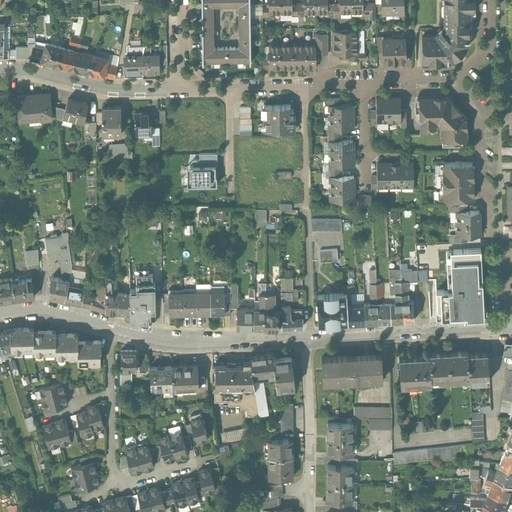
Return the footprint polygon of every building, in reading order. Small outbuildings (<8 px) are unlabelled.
[(201,0),(202,24),(214,23),(213,7),(238,6),(238,48),(214,48),(214,31),(202,31),(202,64),(203,64),(203,62),(249,62),(249,63),(250,63),(249,0),(201,0)] [(280,13),(280,0),(267,0),(267,4),(269,4),(269,13),(280,13)] [(280,0),(280,13),(292,13),(292,4),(294,4),(293,0),(280,0)] [(316,12),(315,0),(301,0),(302,4),(304,3),(304,12),(316,12)] [(315,0),(316,12),(327,12),(327,3),(329,3),(329,0),(315,0)] [(350,0),(337,0),(338,3),(339,3),(339,12),(351,12),(350,0)] [(350,0),(351,12),(362,12),(362,3),(364,3),(364,0),(350,0)] [(392,0),(380,0),(381,13),(392,13),(392,0)] [(403,0),(392,0),(392,13),(404,12),(403,0)] [(417,0),(418,29),(424,33),(422,36),(435,36),(437,33),(437,32),(441,28),(442,29),(444,26),(444,4),(442,4),(442,0),(417,0)] [(442,0),(442,4),(444,4),(444,26),(442,29),(441,28),(437,32),(437,33),(435,36),(422,36),(422,62),(452,62),(468,44),(468,18),(474,18),(473,0),(442,0)] [(10,14),(0,13),(0,25),(4,26),(4,24),(10,24),(10,14)] [(107,18),(99,15),(96,22),(104,25),(107,18)] [(356,42),(356,30),(348,30),(348,28),(342,29),(342,31),(333,31),(333,42),(356,42)] [(80,37),(72,35),(69,45),(78,47),(80,37)] [(404,35),(392,35),(392,38),(383,38),(382,38),(382,51),(383,62),(384,62),(391,62),(397,62),(397,58),(405,58),(405,47),(405,35),(404,35)] [(89,40),(80,37),(78,47),(86,49),(89,40)] [(61,46),(46,42),(45,49),(41,61),(57,65),(61,46)] [(357,53),(356,42),(333,42),(333,54),(343,54),(343,56),(348,56),(348,54),(357,53)] [(281,44),(269,45),(269,53),(267,53),(267,57),(267,59),(269,59),(269,68),(281,67),(281,44)] [(292,68),(292,44),(281,44),(281,67),(287,67),(287,68),(292,68)] [(304,67),(304,44),(292,44),(292,68),(298,68),(298,67),(304,67)] [(316,53),(316,44),(304,44),(304,67),(316,67),(316,58),(318,58),(318,53),(316,53)] [(143,45),(127,45),(127,55),(125,55),(126,64),(124,64),(123,73),(143,73),(143,54),(143,45)] [(45,49),(34,46),(31,58),(41,61),(45,49)] [(77,50),(61,46),(57,65),(72,69),(77,50)] [(4,49),(0,49),(0,57),(9,58),(8,49),(4,49)] [(93,55),(77,50),(72,69),(88,73),(93,55)] [(158,54),(143,54),(143,73),(158,73),(158,54)] [(93,55),(88,73),(103,77),(107,64),(108,59),(93,55)] [(117,67),(107,64),(103,77),(114,80),(117,67)] [(8,88),(1,88),(0,90),(0,96),(1,96),(1,101),(10,100),(8,88)] [(48,94),(17,97),(18,109),(19,109),(20,118),(41,116),(42,121),(52,120),(50,106),(49,106),(48,94)] [(466,116),(446,97),(416,98),(416,99),(418,99),(418,123),(419,123),(419,126),(420,126),(428,126),(428,124),(441,124),(441,139),(453,139),(466,139),(466,116)] [(388,122),(388,98),(376,98),(376,111),(376,122),(388,122)] [(400,98),(388,98),(388,122),(400,121),(400,110),(400,98)] [(88,104),(68,99),(65,110),(63,116),(64,117),(83,122),(88,104)] [(340,105),(329,105),(329,117),(353,116),(352,104),(340,105)] [(291,105),(264,106),(264,118),(294,118),(294,110),(291,110),(291,105)] [(65,110),(56,107),(57,119),(63,121),(64,117),(63,116),(65,110)] [(114,107),(114,108),(102,109),(102,113),(102,125),(102,135),(121,134),(120,107),(114,107)] [(250,119),(250,107),(239,107),(239,119),(250,119)] [(146,112),(134,112),(135,134),(152,134),(152,128),(151,112),(146,112)] [(353,116),(329,117),(329,128),(329,129),(340,129),(353,128),(353,116)] [(294,118),(264,118),(264,130),(294,130),(294,118)] [(251,137),(251,119),(250,119),(239,119),(240,137),(251,137)] [(441,124),(428,124),(428,126),(420,126),(420,136),(408,136),(408,148),(420,148),(453,148),(453,139),(441,139),(441,124)] [(353,152),(353,140),(341,140),(329,141),(330,153),(353,152)] [(127,144),(110,145),(110,160),(127,159),(127,144)] [(353,164),(353,152),(330,153),(330,164),(330,165),(341,165),(353,164)] [(389,187),(389,163),(377,163),(377,175),(377,187),(389,187)] [(401,163),(389,163),(389,187),(401,186),(401,163)] [(413,163),(401,163),(401,186),(413,186),(413,163)] [(443,190),(443,163),(433,163),(433,190),(443,190)] [(473,163),(443,163),(443,190),(443,199),(445,199),(453,199),(458,199),(473,199),(473,163)] [(215,177),(215,166),(190,167),(190,186),(217,186),(216,177),(215,177)] [(341,177),(330,177),(330,189),(353,188),(353,176),(341,177)] [(353,188),(330,189),(330,201),(354,200),(353,188)] [(266,210),(255,210),(255,229),(257,228),(266,225),(266,218),(266,210)] [(479,223),(479,211),(467,211),(456,211),(456,223),(479,223)] [(479,223),(456,223),(456,235),(467,235),(480,235),(479,223)] [(67,230),(60,232),(61,236),(45,238),(48,254),(57,252),(58,261),(60,261),(70,259),(69,250),(69,246),(67,230)] [(37,249),(26,251),(28,264),(38,263),(37,249)] [(337,249),(319,251),(320,262),(338,261),(337,249)] [(457,290),(436,291),(437,311),(441,310),(441,319),(454,318),(454,316),(466,315),(466,318),(480,317),(480,308),(483,308),(482,281),(478,281),(477,260),(481,260),(480,249),(453,250),(453,260),(450,260),(451,283),(456,283),(457,290)] [(61,279),(54,278),(51,279),(48,298),(64,301),(69,277),(71,265),(62,267),(62,275),(61,279)] [(105,268),(96,269),(96,277),(102,277),(102,279),(105,279),(105,277),(105,268)] [(413,301),(406,301),(409,299),(408,282),(407,275),(406,275),(406,271),(400,271),(401,282),(401,285),(401,293),(403,321),(414,321),(413,301)] [(417,271),(406,271),(406,275),(407,275),(408,282),(418,282),(417,271)] [(116,276),(105,277),(105,279),(105,282),(105,294),(105,311),(118,313),(118,294),(117,279),(116,276)] [(137,277),(138,294),(129,295),(130,320),(152,320),(152,315),(163,315),(162,291),(154,291),(153,276),(137,277)] [(12,277),(0,279),(0,302),(16,300),(13,281),(12,277)] [(85,279),(69,277),(64,301),(81,305),(84,293),(85,290),(84,290),(85,279)] [(32,279),(13,281),(16,300),(35,297),(32,279)] [(293,290),(292,279),(281,279),(281,290),(293,290)] [(371,303),(364,303),(364,305),(365,323),(378,322),(377,294),(376,284),(376,279),(370,279),(370,299),(371,303)] [(105,282),(97,282),(97,293),(105,294),(105,282)] [(265,294),(265,284),(257,284),(257,295),(259,295),(259,301),(254,301),(254,309),(254,328),(265,328),(265,294)] [(353,285),(346,285),(346,294),(348,321),(349,324),(365,323),(364,305),(353,306),(352,299),(354,297),(353,285)] [(224,286),(210,287),(210,293),(210,313),(223,312),(224,312),(224,303),(224,286)] [(95,293),(93,293),(88,294),(84,293),(81,305),(89,306),(105,311),(105,294),(97,293),(95,293)] [(183,293),(168,294),(169,298),(169,313),(183,313),(183,293)] [(197,313),(196,293),(183,293),(183,313),(197,313)] [(210,313),(210,293),(196,293),(197,313),(210,313)] [(295,298),(295,293),(281,293),(282,304),(290,303),(290,301),(288,301),(287,297),(290,297),(290,298),(295,298)] [(397,302),(390,302),(391,322),(403,321),(401,293),(396,293),(395,293),(395,300),(397,302)] [(129,295),(118,294),(118,313),(124,313),(124,316),(126,319),(130,320),(129,295)] [(279,328),(278,311),(272,311),(272,307),(274,305),(274,294),(265,294),(265,328),(279,328)] [(346,294),(317,296),(318,305),(319,304),(322,306),(322,315),(320,317),(318,317),(319,326),(345,324),(345,321),(348,321),(346,294)] [(383,294),(377,294),(378,322),(391,322),(390,302),(382,302),(383,300),(383,294)] [(299,312),(294,312),(291,313),(290,303),(282,304),(282,311),(282,328),(303,327),(303,316),(300,316),(299,312)] [(238,308),(236,309),(237,328),(254,328),(254,309),(238,308)] [(23,350),(22,329),(16,329),(16,330),(10,330),(11,348),(12,351),(23,350)] [(34,330),(29,330),(29,329),(22,329),(23,350),(33,350),(34,350),(33,333),(34,332),(34,330)] [(10,330),(0,332),(0,340),(3,351),(11,348),(10,330)] [(44,332),(38,332),(38,333),(34,332),(33,333),(34,350),(33,350),(33,353),(45,353),(44,332)] [(51,332),(44,332),(45,353),(55,353),(56,353),(55,336),(56,336),(56,332),(51,332)] [(66,335),(60,335),(60,336),(56,336),(55,336),(56,353),(55,353),(55,357),(67,357),(66,335)] [(73,335),(66,335),(67,357),(77,356),(78,356),(77,342),(78,342),(78,336),(73,336),(73,335)] [(89,364),(88,343),(84,343),(84,342),(78,342),(77,342),(78,356),(77,356),(78,364),(89,364)] [(101,342),(93,342),(93,343),(88,343),(89,364),(100,363),(100,350),(101,350),(101,342)] [(511,343),(504,342),(503,356),(511,356),(511,343)] [(467,351),(448,352),(450,380),(461,380),(461,378),(462,378),(469,377),(468,354),(467,351)] [(136,352),(120,353),(120,371),(136,371),(136,366),(136,352)] [(448,352),(429,353),(430,356),(431,379),(438,379),(440,379),(440,381),(450,380),(448,352)] [(488,353),(468,354),(469,377),(469,381),(489,380),(488,353)] [(267,355),(250,357),(251,362),(252,376),(253,376),(270,374),(269,368),(267,355)] [(382,355),(351,356),(353,382),(383,380),(382,355)] [(351,356),(321,358),(322,383),(353,382),(351,356)] [(430,356),(399,358),(401,386),(409,385),(409,384),(424,383),(424,385),(431,384),(431,379),(430,356)] [(295,387),(291,357),(273,359),(276,389),(295,387)] [(251,362),(243,362),(243,365),(236,365),(236,363),(228,363),(228,367),(212,367),(213,391),(214,391),(215,402),(228,402),(228,406),(240,405),(241,408),(247,408),(247,410),(245,410),(245,415),(247,415),(247,416),(259,416),(254,384),(253,376),(252,376),(251,362)] [(197,367),(185,367),(185,365),(179,365),(179,367),(171,367),(172,368),(172,388),(173,391),(198,391),(197,367)] [(161,369),(156,369),(156,368),(150,369),(151,390),(162,390),(161,369)] [(165,368),(165,369),(161,369),(162,390),(172,389),(172,391),(173,391),(172,388),(172,368),(165,368)] [(511,369),(508,369),(502,399),(511,400),(511,369)] [(61,382),(39,388),(42,399),(64,393),(61,382)] [(264,382),(254,384),(259,416),(269,414),(264,382)] [(64,393),(42,399),(45,410),(55,408),(67,404),(64,393)] [(97,404),(86,408),(87,411),(92,429),(93,429),(103,426),(100,415),(97,404)] [(293,404),(278,404),(280,421),(282,421),(282,433),(293,433),(293,404)] [(369,428),(394,428),(394,406),(356,405),(356,417),(370,418),(369,428)] [(55,408),(45,410),(43,410),(45,417),(57,413),(55,408)] [(87,411),(76,414),(82,436),(94,433),(93,429),(92,429),(87,411)] [(202,417),(201,414),(200,414),(200,413),(190,416),(190,417),(189,417),(190,420),(191,424),(194,435),(196,442),(198,442),(198,443),(206,440),(208,439),(204,424),(205,422),(203,420),(202,417)] [(65,419),(54,422),(60,444),(70,442),(71,441),(68,432),(65,419)] [(483,419),(472,419),(473,444),(485,443),(483,419)] [(54,422),(42,425),(48,447),(60,444),(54,422)] [(191,424),(186,425),(189,436),(188,436),(194,435),(191,424)] [(353,424),(327,424),(327,454),(352,454),(353,424)] [(179,426),(168,429),(170,436),(176,458),(178,457),(178,458),(186,456),(185,455),(187,454),(186,449),(183,438),(181,433),(179,426)] [(74,430),(68,432),(71,441),(70,442),(71,444),(77,443),(74,430)] [(240,439),(238,430),(221,434),(223,443),(240,439)] [(170,436),(168,436),(168,435),(160,437),(161,438),(159,439),(160,444),(163,456),(165,461),(166,460),(167,461),(174,459),(174,458),(176,458),(170,436)] [(188,436),(183,438),(186,449),(191,447),(188,436)] [(275,439),(268,439),(269,457),(291,457),(291,439),(275,439)] [(148,445),(147,441),(136,444),(143,470),(144,469),(145,470),(152,468),(152,467),(154,467),(153,462),(149,450),(148,445)] [(136,444),(125,447),(126,451),(127,455),(129,465),(128,465),(129,467),(131,473),(133,472),(134,473),(141,471),(141,470),(143,470),(136,444)] [(160,444),(154,445),(155,448),(158,457),(163,456),(160,444)] [(473,444),(449,447),(450,457),(474,455),(473,444)] [(227,445),(216,448),(219,459),(230,457),(227,445)] [(449,447),(427,449),(428,460),(450,457),(449,447)] [(155,448),(149,450),(153,462),(159,461),(158,457),(155,448)] [(427,449),(393,453),(394,463),(428,460),(427,449)] [(511,451),(505,451),(501,460),(511,464),(511,451)] [(0,459),(2,464),(11,460),(8,452),(0,455),(0,459)] [(127,455),(120,456),(120,469),(129,467),(128,465),(129,465),(127,455)] [(90,456),(80,459),(81,465),(92,462),(90,456)] [(485,456),(464,458),(463,462),(470,463),(470,468),(478,468),(478,465),(483,465),(484,465),(485,456)] [(291,457),(269,457),(269,468),(272,468),(272,479),(292,478),(291,457)] [(511,464),(501,460),(498,464),(511,469),(511,464)] [(81,465),(71,468),(74,479),(96,473),(93,462),(92,462),(81,465)] [(511,469),(498,464),(497,469),(496,472),(493,478),(511,485),(511,482),(511,469)] [(352,466),(327,466),(327,483),(352,484),(352,466)] [(218,467),(210,469),(213,481),(220,478),(218,467)] [(210,468),(198,471),(201,482),(204,493),(215,490),(213,481),(210,469),(210,468)] [(478,468),(470,468),(469,477),(470,477),(478,477),(478,468)] [(496,472),(488,469),(487,472),(478,472),(478,477),(485,476),(485,475),(493,478),(496,472)] [(96,473),(74,479),(77,490),(99,484),(96,473)] [(493,478),(485,475),(485,476),(483,481),(491,484),(493,478)] [(478,477),(470,477),(470,492),(479,492),(479,483),(478,483),(478,477)] [(194,478),(182,481),(188,503),(199,500),(198,495),(195,483),(194,478)] [(511,485),(493,478),(491,484),(488,492),(506,499),(511,485)] [(182,481),(171,484),(173,489),(176,501),(177,506),(188,503),(182,481)] [(201,482),(195,483),(198,495),(204,493),(201,482)] [(352,484),(327,483),(326,501),(351,501),(352,484)] [(161,493),(159,487),(148,490),(154,511),(165,509),(164,504),(161,493)] [(173,489),(167,491),(170,503),(176,501),(173,489)] [(148,490),(137,493),(142,511),(153,511),(154,511),(148,490)] [(167,491),(161,493),(164,504),(170,503),(167,491)] [(506,499),(488,492),(485,499),(483,505),(501,511),(506,499)] [(70,494),(58,497),(60,504),(65,502),(72,500),(70,494)] [(132,495),(126,497),(129,508),(135,506),(132,495)] [(126,496),(114,499),(117,511),(129,511),(129,508),(126,497),(126,496)] [(280,497),(270,497),(262,498),(262,507),(267,507),(267,511),(276,511),(275,509),(278,509),(279,508),(280,509),(280,497)] [(117,511),(114,499),(103,502),(105,508),(105,511),(117,511)]
